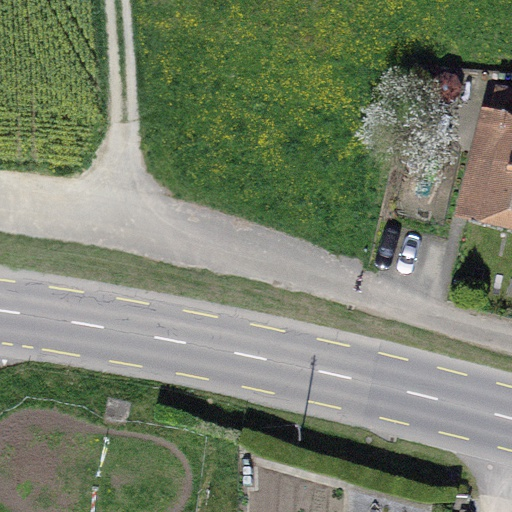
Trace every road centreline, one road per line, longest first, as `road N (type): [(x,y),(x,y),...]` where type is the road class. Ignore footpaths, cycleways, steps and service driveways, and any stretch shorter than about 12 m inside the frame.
road 1 (track): [(511,336),(185,237),(58,213),(0,211)]
road 2 (primary): [(0,316),(280,362),(511,421)]
road 3 (track): [(118,0),(122,225)]
